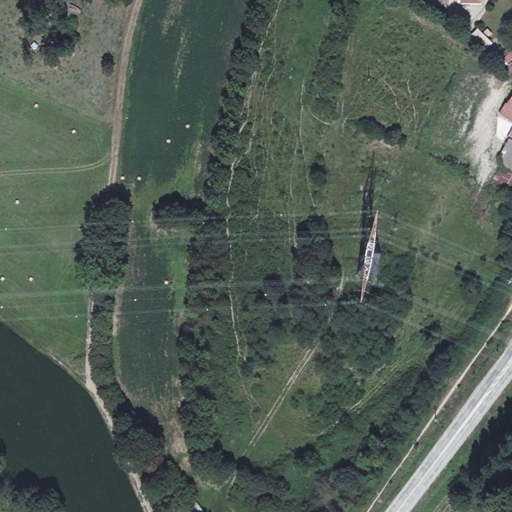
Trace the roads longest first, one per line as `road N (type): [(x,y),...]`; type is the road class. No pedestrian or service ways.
road 1 (track): [(153,511),(91,373),(97,276),(138,0)]
road 2 (tertiary): [(511,364),(398,511)]
